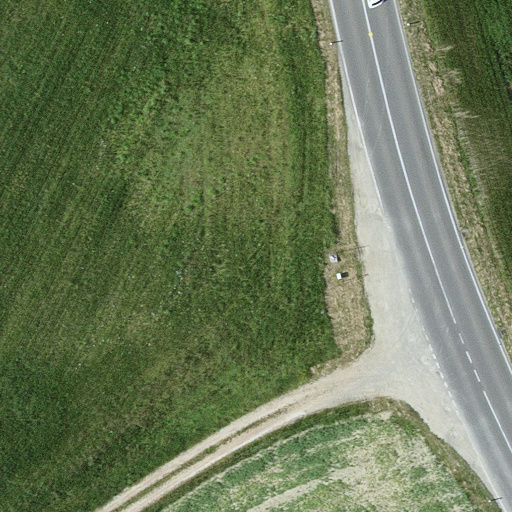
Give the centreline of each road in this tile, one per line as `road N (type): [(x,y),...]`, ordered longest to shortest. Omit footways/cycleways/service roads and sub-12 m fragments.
road 1 (secondary): [(511,449),(437,275),(362,0)]
road 2 (track): [(464,345),(293,406),(118,511)]
